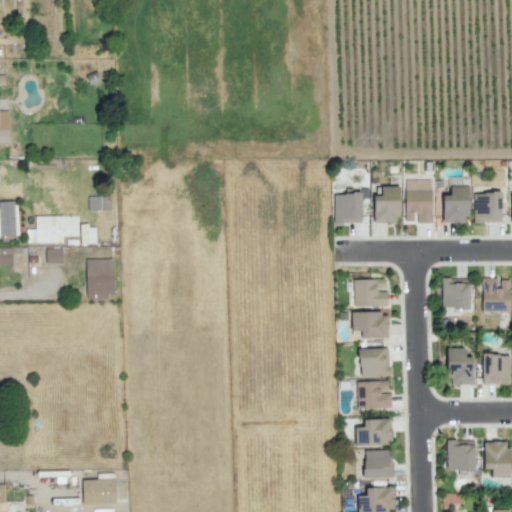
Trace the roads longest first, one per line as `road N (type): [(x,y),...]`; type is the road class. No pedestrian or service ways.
road 1 (residential): [(417,252),(427,511)]
road 2 (residential): [(511,251),(338,251)]
